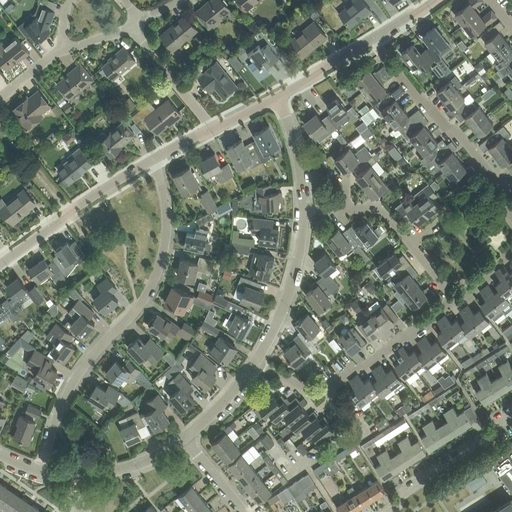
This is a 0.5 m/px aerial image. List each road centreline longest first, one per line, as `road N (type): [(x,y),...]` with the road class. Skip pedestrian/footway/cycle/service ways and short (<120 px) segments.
road 1 (residential): [(40,471),(66,389),(145,296),(159,266),(165,209),(151,160)]
road 2 (residential): [(254,362),(321,393),(453,300)]
road 3 (residential): [(371,38),(494,183),(507,186)]
road 4 (residential): [(0,263),(151,160)]
road 5 (residential): [(304,211),(295,275),(254,362)]
road 6 (residential): [(511,410),(486,440),(388,511)]
road 7 (residential): [(212,128),(133,28)]
road 8 (residential): [(409,245),(378,209),(304,211)]
